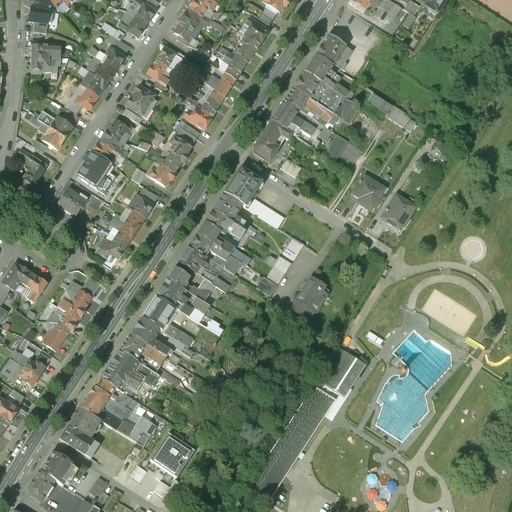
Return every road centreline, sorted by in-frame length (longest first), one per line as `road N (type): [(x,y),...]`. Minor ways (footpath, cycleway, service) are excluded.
road 1 (primary): [(323,0),(37,433)]
road 2 (residential): [(40,206),(178,0)]
road 3 (residential): [(37,433),(160,511)]
road 4 (residential): [(0,134),(19,75),(14,0)]
road 5 (residential): [(14,247),(58,265),(77,256),(73,235),(40,206)]
